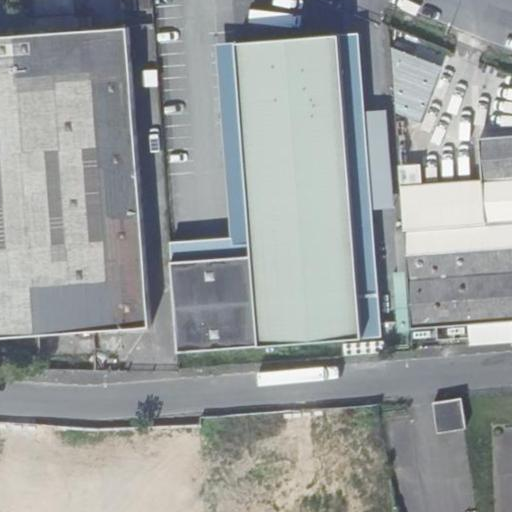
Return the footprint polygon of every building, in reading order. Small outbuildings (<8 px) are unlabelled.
[(20,33),(42,333),(153,324),(131,25),(20,33)] [(407,31),(384,106),(428,119),(451,44),(407,31)] [(347,109),(367,108),(361,32),(341,34),(347,109)] [(0,335),(42,333),(20,33),(0,34),(0,335)] [(386,338),(367,108),(347,109),(341,34),(235,42),(253,258),(173,264),(180,355),(386,338)] [(511,133),(480,135),(485,200),(405,206),(414,322),(469,318),(471,337),(511,334),(511,133)] [(451,401),(456,431),(466,429),(461,400),(451,401)] [(437,434),(456,431),(451,401),(431,404),(437,434)] [(257,467),(258,511),(364,511),(362,463),(257,467)]
